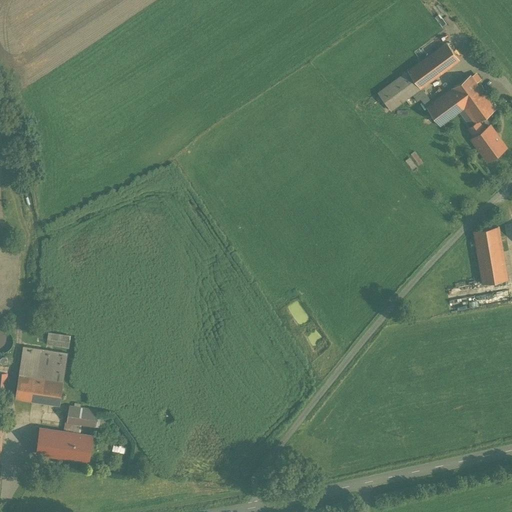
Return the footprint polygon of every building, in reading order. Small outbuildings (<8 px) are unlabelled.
[(418,63),(408,71),(420,88),(420,87),(458,59),(446,42),(418,63)] [(408,71),(377,93),(390,110),(412,94),(420,88),(408,71)] [(494,109),(470,75),(450,89),(463,107),(475,123),(478,121),(494,109)] [(420,87),(420,88),(412,94),(417,101),(420,98),(426,106),(431,103),(420,87)] [(431,103),(426,106),(439,125),(463,107),(450,89),(431,103)] [(478,121),(475,123),(468,128),(474,136),(484,129),(478,121)] [(474,136),(471,138),(487,160),(505,147),(489,125),(484,129),(474,136)] [(497,226),(473,230),(482,283),(505,278),(497,226)] [(70,335),(48,331),(46,343),(68,347),(70,335)] [(67,352),(23,346),(15,397),(59,404),(67,352)] [(68,405),(66,420),(66,421),(72,422),(94,425),(96,409),(79,407),(74,406),(68,405)] [(65,420),(63,431),(70,432),(72,422),(66,421),(66,420),(65,420)] [(63,431),(39,427),(35,452),(88,461),(92,435),(70,432),(63,431)]
